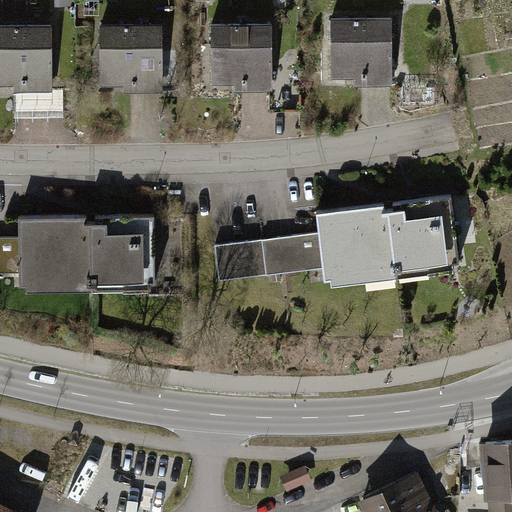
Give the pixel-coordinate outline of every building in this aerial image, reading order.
[(381,22),(325,21),(325,80),(380,80),(381,22)] [(156,26),(90,25),(89,87),(155,87),(156,26)] [(265,26),(202,26),(203,86),(266,85),(265,26)] [(46,28),(0,28),(0,92),(47,92),(46,28)] [(315,231),(209,244),(214,281),(314,269),(317,285),(449,268),(440,198),(313,214),(315,231)] [(14,236),(0,236),(0,273),(10,274),(10,290),(144,287),(142,216),(14,219),(14,236)] [(484,511),(511,511),(511,439),(474,442),(478,496),(484,495),(484,511)] [(438,511),(418,471),(357,501),(362,511),(438,511)]
